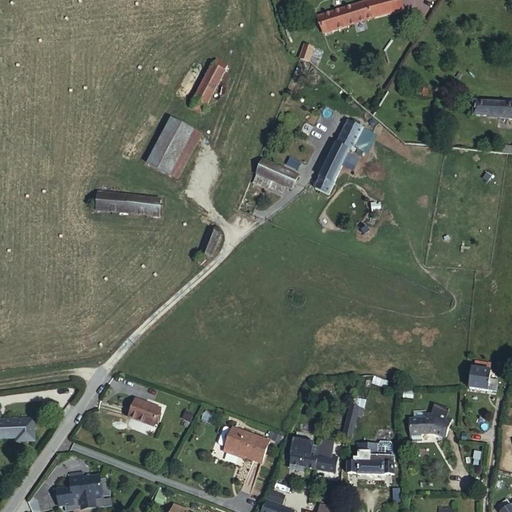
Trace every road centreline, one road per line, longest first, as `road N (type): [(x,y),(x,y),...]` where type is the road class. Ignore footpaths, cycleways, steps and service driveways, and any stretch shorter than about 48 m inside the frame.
road 1 (unclassified): [(8,511),(133,335),(256,218)]
road 2 (unknown): [(56,440),(237,506)]
